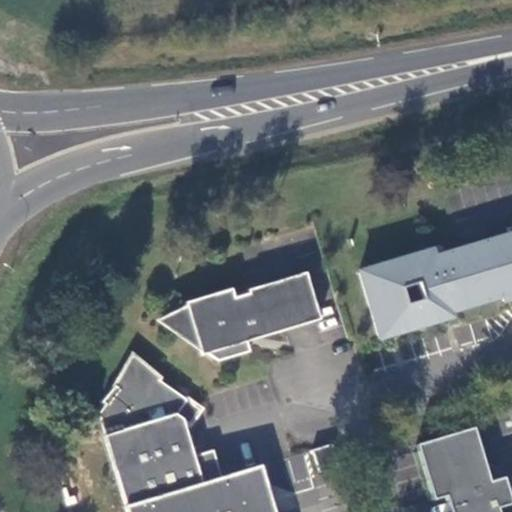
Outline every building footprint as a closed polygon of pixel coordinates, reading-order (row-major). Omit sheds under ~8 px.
[(511,235),(510,237),(509,234),(458,249),(434,257),(432,249),(359,271),(379,338),(451,316),(450,312),(499,297),(502,296),(503,301),(511,298),(511,235)] [(306,272),(257,285),(258,287),(246,290),(233,294),(231,288),(185,302),(187,310),(156,324),(174,340),(218,361),(250,351),(247,341),(267,335),(320,319),(308,281),(306,272)] [(141,368),(128,371),(117,387),(115,385),(101,402),(105,405),(98,413),(105,435),(103,435),(125,506),(126,511),(274,511),(260,465),(220,477),(212,450),(193,456),(182,419),(192,405),(186,401),(186,399),(141,368)] [(473,427),(415,445),(432,500),(445,496),(449,511),(498,511),(497,508),(511,504),(503,478),(489,482),(473,427)] [(339,466),(332,446),(314,452),(319,471),(339,466)]
